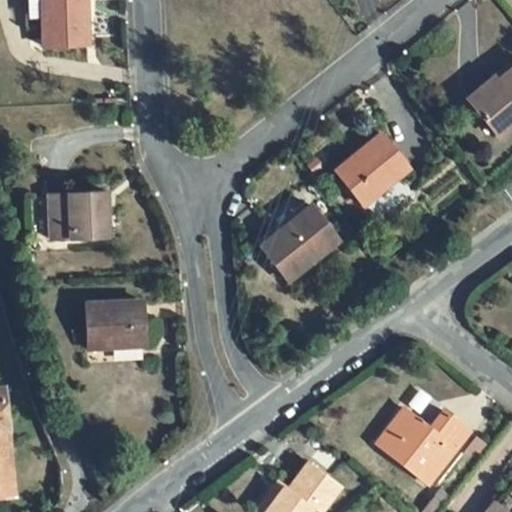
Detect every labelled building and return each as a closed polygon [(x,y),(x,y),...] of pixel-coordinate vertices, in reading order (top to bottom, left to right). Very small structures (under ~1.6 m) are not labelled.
[(88,45),(86,0),(40,0),(43,47),(88,45)] [(506,65),(492,77),(501,87),(474,108),(498,138),(511,126),(511,66),(510,69),(506,65)] [(466,97),(474,108),(501,87),(492,77),(466,97)] [(408,168),(381,133),(335,170),(362,204),(408,168)] [(105,191),(95,192),(96,220),(106,219),(105,191)] [(51,239),(107,236),(106,219),(96,220),(95,192),(48,195),(51,239)] [(338,240),(310,205),(307,207),(305,203),(292,214),(295,217),(260,246),(287,281),(338,240)] [(88,348),(145,345),(142,301),(85,304),(88,348)] [(436,407),(422,424),(428,429),(443,412),(436,407)] [(428,429),(422,424),(403,409),(377,444),(428,483),(469,432),(443,412),(428,429)] [(10,418),(5,419),(6,428),(7,444),(13,443),(10,418)] [(0,458),(9,458),(7,444),(6,428),(0,428),(0,458)] [(342,461),(322,446),(312,459),(332,474),(342,461)] [(9,458),(0,458),(0,493),(13,493),(9,458)] [(285,487),(266,511),(312,511),(315,509),(318,511),(321,511),(341,486),(309,463),(288,489),(285,487)] [(257,511),(266,511),(285,487),(280,483),(257,511)] [(506,511),(500,508),(495,503),(487,511),(506,511)]
